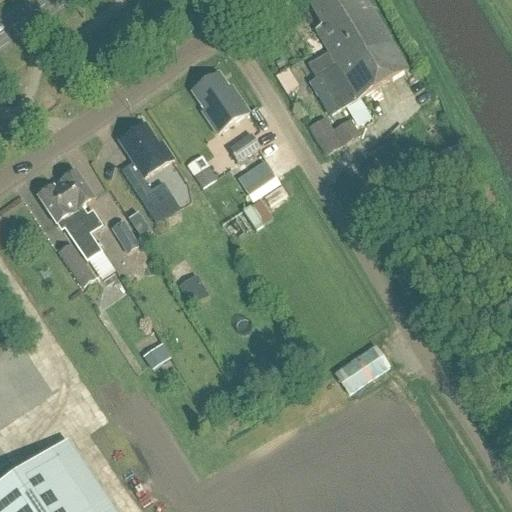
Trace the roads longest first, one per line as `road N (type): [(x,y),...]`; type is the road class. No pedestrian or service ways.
road 1 (unclassified): [(511,496),(223,26)]
road 2 (unclassified): [(0,181),(223,26)]
